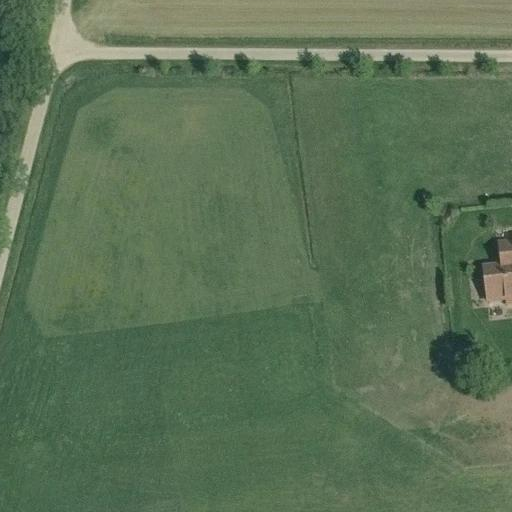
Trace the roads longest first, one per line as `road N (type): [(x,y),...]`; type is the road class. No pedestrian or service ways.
road 1 (unclassified): [(54,53),(511,55)]
road 2 (unclassified): [(0,267),(54,53)]
